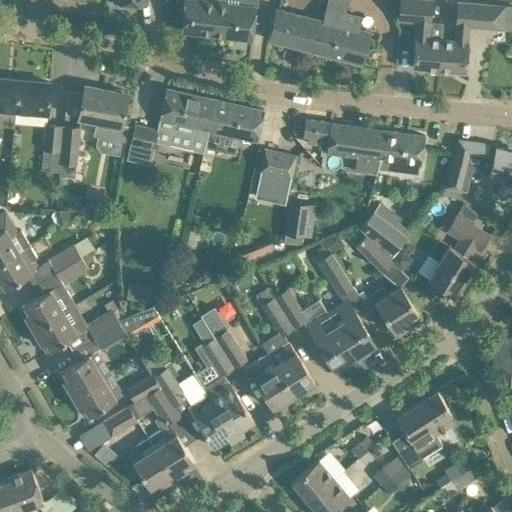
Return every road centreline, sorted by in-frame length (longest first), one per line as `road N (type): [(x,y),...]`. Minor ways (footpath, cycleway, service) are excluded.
road 1 (residential): [(511,113),(310,96),(0,24)]
road 2 (residential): [(248,467),(463,326)]
road 3 (residential): [(511,466),(463,326)]
